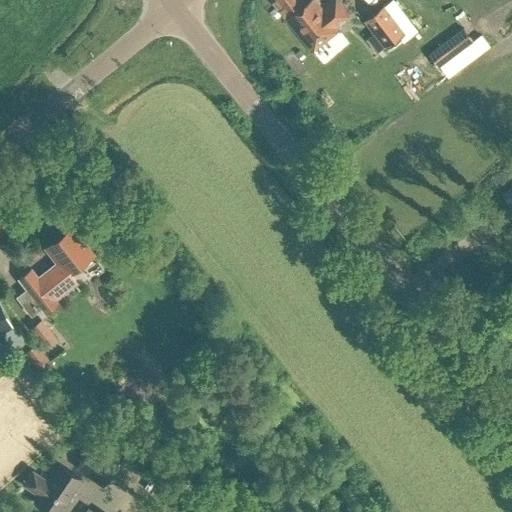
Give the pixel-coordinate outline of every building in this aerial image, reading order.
[(297,0),(274,0),(272,2),(312,51),(339,29),(337,26),(350,15),(338,0),(332,0),(322,8),(315,0),(308,0),(306,1),(305,0),(297,0)] [(388,2),(363,22),(384,47),(409,28),(388,2)] [(437,67),(471,41),(461,28),(427,54),(437,67)] [(511,182),(501,190),(502,190),(510,202),(511,200),(511,182)] [(19,279),(27,289),(17,297),(30,314),(41,306),(45,311),(56,302),(53,298),(75,281),(67,271),(91,253),(72,228),(46,247),(57,262),(37,277),(31,269),(19,279)] [(76,339),(107,306),(96,296),(85,307),(81,303),(61,324),(76,339)] [(20,341),(12,326),(0,302),(0,354),(0,355),(0,354),(0,338),(7,352),(19,347),(17,343),(20,341)] [(56,336),(41,318),(29,328),(44,346),(56,336)] [(25,354),(37,370),(48,362),(36,345),(25,354)] [(74,467),(94,481),(102,487),(123,458),(97,439),(91,447),(90,446),(74,467)] [(52,476),(48,481),(33,471),(24,484),(39,495),(34,501),(48,511),(59,511),(74,491),(71,489),(79,478),(62,466),(55,477),(52,476)]
